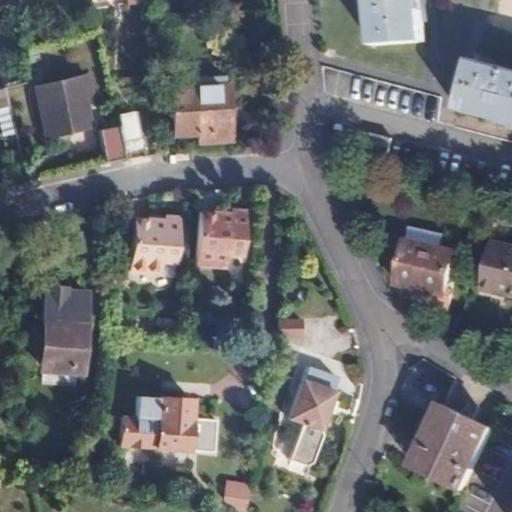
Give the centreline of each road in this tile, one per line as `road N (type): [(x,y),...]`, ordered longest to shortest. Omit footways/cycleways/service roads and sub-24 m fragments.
road 1 (residential): [(0,216),(118,184),(303,180)]
road 2 (residential): [(380,328),(381,356),(338,511)]
road 3 (residential): [(290,0),(303,180)]
road 4 (residential): [(303,180),(380,328)]
road 5 (residential): [(380,328),(422,338),(511,397)]
